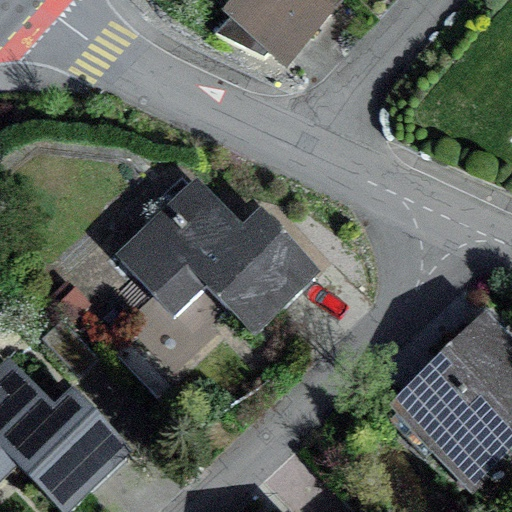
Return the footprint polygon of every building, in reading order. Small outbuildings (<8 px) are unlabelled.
[(341,0),(267,0),(308,37),(341,0)] [(254,338),(316,279),(261,221),(243,238),(196,189),(120,262),(157,300),(188,270),(254,338)] [(62,323),(41,343),(79,382),(99,362),(62,323)] [(436,450),(467,483),(511,442),(511,443),(511,355),(483,326),(407,397),(411,402),(390,422),(425,460),(436,450)] [(0,448),(60,511),(70,511),(128,458),(72,400),(54,417),(8,368),(0,375),(0,448)]
